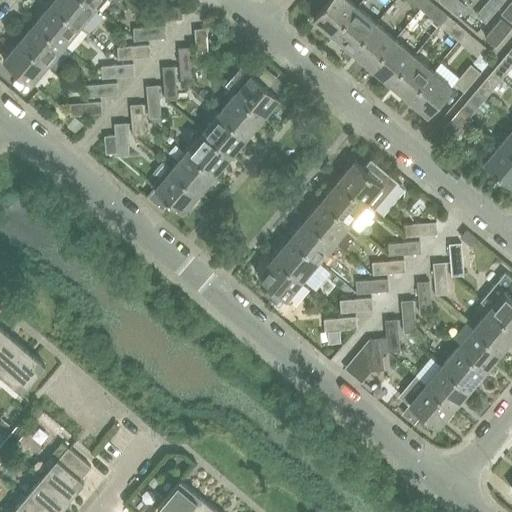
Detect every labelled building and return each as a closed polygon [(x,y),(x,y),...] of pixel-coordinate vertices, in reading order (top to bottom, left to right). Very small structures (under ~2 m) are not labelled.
[(87,0),(53,0),(52,2),(80,26),(96,7),(87,0)] [(349,0),(327,0),(313,17),(332,34),(356,6),(349,0)] [(410,0),(420,8),(426,0),(410,0)] [(438,0),(457,15),(466,6),(458,0),(438,0)] [(511,18),(511,0),(501,13),(510,21),(511,18)] [(52,2),(36,21),(63,45),(80,26),(52,2)] [(485,3),(475,14),(485,22),(495,11),(485,3)] [(435,5),(428,14),(439,24),(447,14),(435,5)] [(150,21),(182,18),(181,6),(149,9),(150,21)] [(356,6),(332,34),(351,50),(375,22),(356,6)] [(485,36),(495,45),(511,26),(500,17),(485,36)] [(36,21),(19,40),(47,64),(63,45),(36,21)] [(454,21),(446,30),(458,40),(466,31),(454,21)] [(375,22),(351,50),(370,66),(394,38),(375,22)] [(133,40),(166,37),(165,25),(132,28),(133,40)] [(206,27),(194,28),(197,60),(209,59),(206,27)] [(473,37),(465,46),(477,56),(485,47),(473,37)] [(394,38),(370,66),(389,82),(413,54),(394,38)] [(19,40),(3,59),(31,83),(47,64),(19,40)] [(118,58),(150,56),(149,44),(117,46),(118,58)] [(190,47),(178,47),(181,79),(193,78),(190,47)] [(498,63),(508,71),(511,65),(511,54),(508,51),(498,63)] [(413,54),(389,82),(409,98),(432,71),(413,54)] [(102,77),(133,75),(133,63),(101,65),(102,77)] [(470,64),(454,83),(464,91),(480,72),(470,64)] [(174,65),(162,66),(164,98),(177,98),(174,65)] [(482,82),(492,90),(501,78),(492,70),(482,82)] [(432,71),(409,98),(428,115),(451,87),(432,71)] [(252,73),(235,92),(263,116),(279,97),(278,95),(260,80),(252,73)] [(86,96),(118,94),(117,82),(85,84),(86,96)] [(158,84),(146,85),(149,117),(161,116),(158,84)] [(466,101),(476,109),(486,97),(476,89),(466,101)] [(235,92),(220,111),(247,135),(263,116),(235,92)] [(102,113),(101,101),(69,103),(70,115),(102,113)] [(142,103),(130,104),(133,136),(145,135),(142,103)] [(443,128),(456,138),(472,119),(460,108),(443,128)] [(220,111),(204,130),(231,154),(247,135),(220,111)] [(126,122),(114,123),(117,155),(129,154),(126,122)] [(511,128),(500,143),(511,152),(511,128)] [(204,130),(187,149),(215,173),(231,154),(204,130)] [(511,152),(500,143),(484,162),(511,186),(511,185),(511,152)] [(187,149),(171,168),(199,192),(215,173),(187,149)] [(355,160),(338,180),(366,203),(372,208),(396,179),(369,156),(361,166),(355,160)] [(157,189),(150,197),(164,209),(170,201),(183,212),(199,192),(171,168),(155,187),(157,189)] [(338,180),(322,199),(350,223),(366,203),(338,180)] [(322,199),(306,218),(334,242),(350,223),(322,199)] [(306,218),(290,237),(318,261),(334,242),(306,218)] [(405,236),(437,234),(436,222),(404,224),(405,236)] [(290,237),(274,256),(302,280),(318,261),(290,237)] [(389,255),(421,253),(420,240),(388,242),(389,255)] [(461,243),(449,243),(451,276),(463,275),(461,243)] [(274,256),(258,275),(270,285),(264,293),(278,305),(284,298),(286,299),(302,280),(274,256)] [(372,273),(405,271),(404,259),(372,262),(372,273)] [(445,262),(433,262),(435,294),(447,294),(445,262)] [(511,276),(505,271),(481,300),(490,307),(511,326),(511,276)] [(356,292),(389,290),(388,278),(356,280),(356,292)] [(429,280),(417,281),(420,314),(431,313),(429,280)] [(340,311),(372,309),(372,297),(340,299),(340,311)] [(413,299),(401,300),(403,332),(415,331),(413,299)] [(511,326),(490,307),(474,326),(502,350),(511,337),(511,326)] [(356,328),(356,316),(324,318),(324,330),(356,328)] [(397,318),(385,319),(387,351),(399,350),(397,318)] [(474,326),(458,346),(485,369),(502,350),(474,326)] [(5,331),(0,337),(0,372),(2,374),(24,347),(5,331)] [(381,337),(369,338),(371,370),(383,369),(381,337)] [(458,346),(442,365),(469,388),(485,369),(458,346)] [(24,347),(2,374),(21,391),(44,364),(24,347)] [(442,365),(426,384),(453,407),(469,388),(442,365)] [(426,384),(410,403),(437,426),(453,407),(426,384)] [(17,425),(0,444),(8,452),(25,432),(17,425)] [(56,458),(40,478),(66,501),(83,481),(80,478),(90,465),(67,446),(61,441),(51,453),(56,458)] [(0,444),(0,461),(8,452),(0,444)] [(40,478),(24,497),(41,511),(56,511),(66,501),(40,478)] [(180,479),(157,505),(164,511),(185,511),(200,495),(180,479)] [(200,495),(185,511),(218,511),(219,511),(200,495)] [(41,511),(24,497),(11,511),(41,511)]
